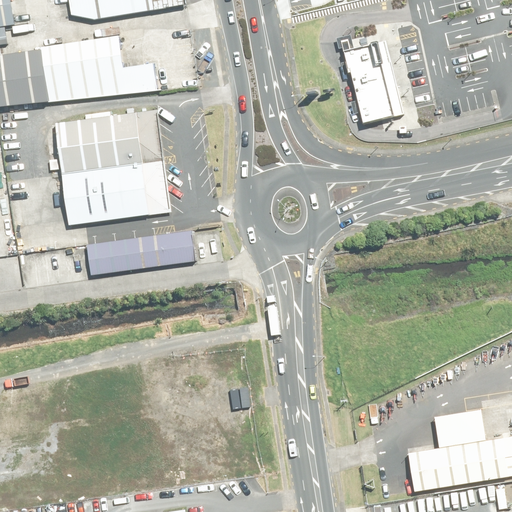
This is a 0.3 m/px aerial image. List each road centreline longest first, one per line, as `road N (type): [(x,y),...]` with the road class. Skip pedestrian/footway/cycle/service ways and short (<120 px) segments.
road 1 (secondary): [(266,0),(300,126),(320,149),(372,177)]
road 2 (secondary): [(252,215),(245,106),(225,0)]
road 3 (secondary): [(250,0),(269,113),(297,175)]
road 4 (secondary): [(320,511),(298,333)]
